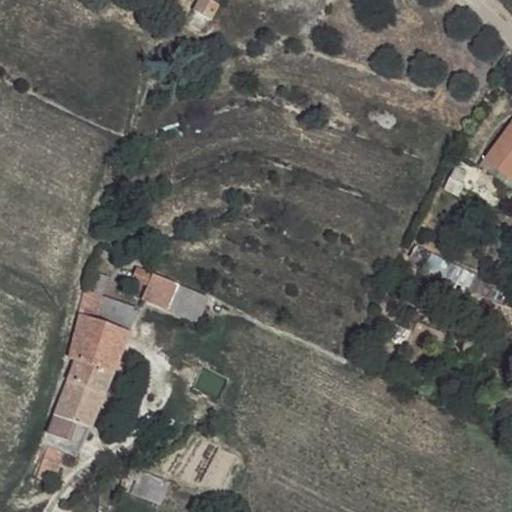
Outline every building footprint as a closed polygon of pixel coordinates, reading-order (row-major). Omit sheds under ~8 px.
[(218,1),(215,0),(197,0),(192,9),(209,19),(218,1)] [(511,118),(482,158),(511,180),(511,118)] [(178,284),(150,272),(138,297),(165,310),(178,284)] [(96,290),(78,288),(76,311),(92,317),(96,290)] [(92,317),(76,311),(67,354),(76,358),(51,416),(56,419),(49,431),(54,433),(43,449),(50,450),(36,477),(48,485),(61,456),(70,460),(76,454),(128,330),(92,317)] [(169,483),(139,471),(132,487),(159,500),(169,483)]
